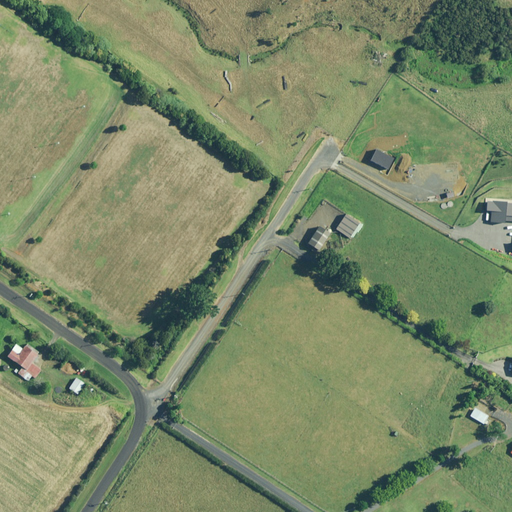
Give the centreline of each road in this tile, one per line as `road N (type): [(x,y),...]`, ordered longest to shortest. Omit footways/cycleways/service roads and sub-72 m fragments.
road 1 (unclassified): [(0,287),(134,390),(135,434),(86,511)]
road 2 (track): [(139,407),(166,387),(273,222)]
